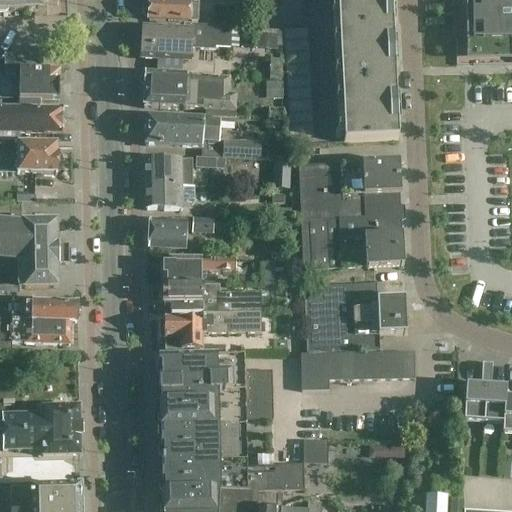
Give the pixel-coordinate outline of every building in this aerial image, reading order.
[(9,12),(9,11),(40,10),(40,6),(42,2),(42,0),(0,0),(0,14),(6,14),(9,12)] [(150,0),(150,3),(150,6),(147,6),(143,10),(143,16),(146,20),(149,19),(149,23),(162,23),(197,25),(199,6),(188,5),(187,0),(150,0)] [(398,142),(391,0),(336,0),(344,145),(398,142)] [(511,0),(470,0),(471,1),(471,19),(471,58),(511,57),(511,0)] [(142,46),(142,50),(148,51),(147,60),(167,61),(167,56),(168,52),(174,52),(175,50),(216,52),(216,48),(228,48),(229,29),(217,28),(190,27),(190,30),(165,29),(143,28),(142,46)] [(308,31),(284,32),(290,140),(314,138),(308,31)] [(60,102),(60,83),(60,72),(40,72),(40,57),(29,57),(4,57),(4,79),(15,79),(15,87),(19,87),(19,101),(60,102)] [(270,61),(270,81),(283,81),(283,61),(270,61)] [(145,90),(144,110),(204,113),(204,119),(236,121),(236,97),(229,96),(229,81),(144,78),(143,90),(145,90)] [(64,110),(44,109),(0,108),(0,138),(18,139),(18,134),(63,136),(64,110)] [(268,110),(268,122),(283,122),(283,110),(268,110)] [(146,119),(145,147),(160,148),(201,149),(201,139),(219,140),(219,122),(162,120),(146,119)] [(0,175),(39,176),(58,177),(58,175),(62,171),(63,163),(58,158),(58,156),(57,156),(57,145),(42,145),(18,144),(18,139),(0,138),(0,175)] [(259,142),(220,141),(220,160),(259,160),(259,142)] [(160,160),(145,160),(145,186),(181,185),(181,161),(163,162),(163,160),(160,160)] [(194,160),(193,172),(213,173),(213,161),(194,160)] [(402,220),(401,197),(399,164),(298,169),(301,224),(402,220)] [(182,189),(181,185),(145,186),(146,212),(163,211),(163,213),(182,213),(194,206),(194,189),(182,189)] [(272,196),(272,205),(284,206),(284,197),(272,196)] [(223,208),(205,208),(205,221),(224,220),(223,208)] [(403,269),(402,220),(301,224),(300,225),(302,273),(342,272),(342,270),(365,269),(366,271),(403,269)] [(20,291),(24,291),(57,290),(57,267),(69,267),(69,247),(56,248),(56,225),(45,225),(44,221),(34,221),(34,225),(23,226),(23,227),(0,225),(0,295),(19,297),(20,291)] [(163,222),(149,222),(148,251),(173,252),(186,253),(188,232),(194,232),(194,234),(224,236),(224,224),(214,224),(214,223),(193,222),(193,224),(163,222)] [(236,263),(188,260),(170,260),(170,266),(164,266),(164,285),(177,285),(177,287),(210,288),(210,284),(201,284),(201,274),(236,275),(236,263)] [(259,266),(259,289),(272,288),(272,265),(259,266)] [(210,288),(177,287),(164,287),(164,291),(162,291),(162,303),(164,303),(164,307),(171,307),(171,315),(188,316),(204,315),(217,315),(261,313),(262,313),(261,294),(224,295),(224,298),(210,298),(210,288)] [(379,338),(406,338),(405,301),(392,301),(378,302),(377,287),(304,288),(306,355),(379,354),(379,338)] [(0,321),(0,354),(11,355),(11,346),(70,348),(71,326),(77,326),(77,307),(57,306),(33,305),(12,304),(12,322),(0,321)] [(261,313),(217,315),(204,315),(204,321),(175,322),(166,322),(166,321),(164,321),(164,326),(162,332),(164,338),(164,344),(167,344),(167,353),(179,353),(188,352),(192,353),(195,352),(201,352),(200,336),(205,336),(261,336),(261,313)] [(414,355),(402,356),(402,383),(414,383),(414,355)] [(162,511),(217,511),(220,492),(248,493),(248,494),(304,493),(304,467),(277,468),(277,469),(248,470),(247,423),(273,422),(273,423),(274,423),(273,373),(245,374),(245,356),(159,358),(162,511)] [(340,384),(352,384),(351,356),(340,357),(340,384)] [(352,384),(364,383),(364,356),(351,356),(352,384)] [(364,383),(378,383),(378,356),(364,356),(364,383)] [(378,383),(390,383),(390,356),(378,356),(378,383)] [(390,383),(402,383),(402,356),(390,356),(390,383)] [(301,370),(328,370),(327,357),(301,357),(301,370)] [(328,370),(328,382),(328,384),(340,384),(340,357),(327,357),(328,370)] [(46,359),(13,362),(15,390),(66,386),(64,361),(46,363),(46,359)] [(483,365),(482,377),(492,378),(492,366),(483,365)] [(328,382),(328,370),(301,370),(301,382),(328,382)] [(482,377),(481,388),(486,389),(484,425),(502,426),(503,426),(505,400),(506,400),(506,390),(491,389),(492,378),(482,377)] [(328,394),(328,384),(328,382),(301,382),(301,394),(328,394)] [(463,423),(484,425),(486,389),(481,388),(466,387),(463,423)] [(511,400),(506,400),(505,400),(503,426),(502,426),(502,436),(511,436),(511,400)] [(43,459),(80,458),(81,458),(81,439),(82,439),(82,427),(81,427),(80,408),(41,409),(42,416),(2,417),(3,453),(43,452),(43,459)] [(311,445),(310,489),(337,490),(338,445),(311,445)] [(404,467),(404,455),(376,456),(376,468),(404,467)] [(81,511),(81,488),(10,490),(3,491),(3,511),(81,511)] [(218,511),(252,511),(254,495),(221,493),(218,511)] [(252,511),(320,511),(321,506),(309,505),(308,511),(300,511),(281,510),(281,511),(276,511),(278,497),(254,495),(252,511)] [(446,511),(447,500),(427,499),(426,511),(446,511)]
